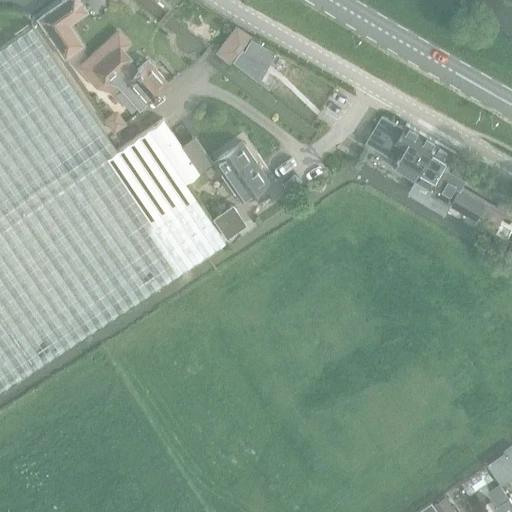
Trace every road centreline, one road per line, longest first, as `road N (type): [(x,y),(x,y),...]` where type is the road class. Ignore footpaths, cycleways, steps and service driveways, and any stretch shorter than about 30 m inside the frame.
road 1 (unclassified): [(511,172),(218,0)]
road 2 (tertiary): [(511,108),(324,0)]
